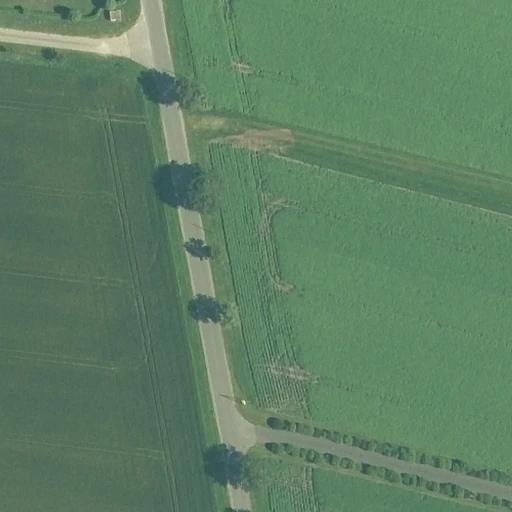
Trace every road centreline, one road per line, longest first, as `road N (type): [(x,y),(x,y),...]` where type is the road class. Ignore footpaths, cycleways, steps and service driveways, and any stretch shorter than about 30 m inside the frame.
road 1 (residential): [(240,511),(151,0)]
road 2 (track): [(174,126),(249,128),(511,193)]
road 3 (unknown): [(0,29),(160,48)]
